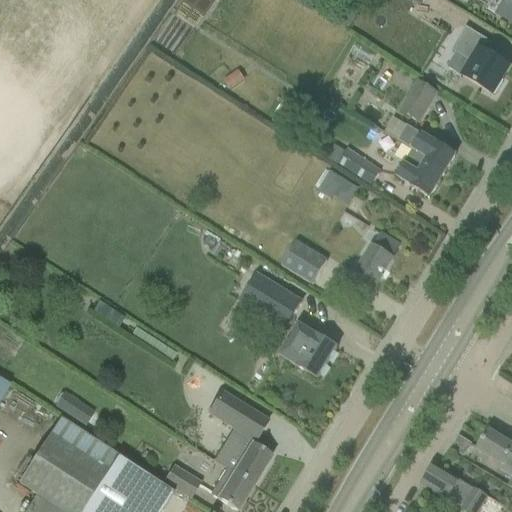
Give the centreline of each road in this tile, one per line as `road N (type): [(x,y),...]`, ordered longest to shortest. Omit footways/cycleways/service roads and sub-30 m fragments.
road 1 (residential): [(511,161),(295,511)]
road 2 (primary): [(424,358),(334,511)]
road 3 (primary): [(358,511),(446,373)]
road 4 (primary): [(511,222),(424,358)]
road 5 (residential): [(392,511),(468,387)]
road 6 (primary): [(446,373),(511,261)]
